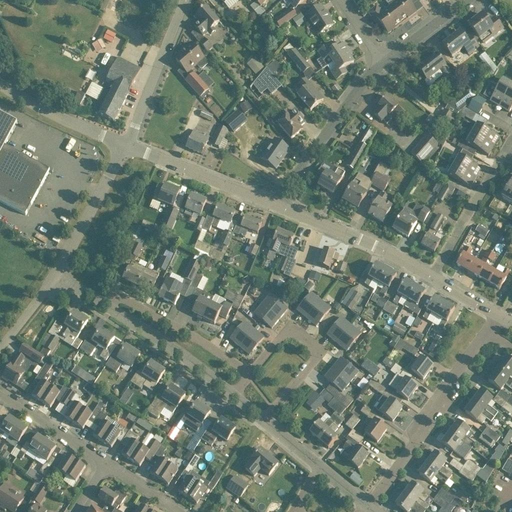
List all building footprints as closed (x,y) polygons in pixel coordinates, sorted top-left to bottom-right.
[(291,4),(296,8),(304,0),(294,0),(295,1),(291,4)] [(389,0),(386,2),(401,22),(407,17),(408,18),(416,12),(410,5),(416,0),(389,0)] [(366,9),(370,4),(367,1),(362,5),(359,8),(362,12),(366,9)] [(254,3),(250,8),(255,12),(259,7),(254,3)] [(194,27),(203,37),(207,33),(210,36),(216,31),(213,28),(219,22),(206,7),(194,18),(195,18),(197,16),(201,21),(194,27)] [(325,13),(321,7),(307,16),(319,35),(333,26),(328,18),(330,17),(327,12),(325,13)] [(394,26),(401,22),(390,7),(382,13),(377,7),(368,13),(377,24),(380,23),(388,34),(396,28),(394,26)] [(296,16),(292,10),(275,21),(280,27),(296,16)] [(301,14),(293,19),(298,27),(306,22),(301,14)] [(469,25),(472,29),(479,39),(489,31),(493,37),(503,29),(494,18),(488,22),(482,15),(469,25)] [(117,35),(108,31),(103,40),(112,44),(117,35)] [(479,47),(476,43),(470,35),(465,39),(460,32),(443,46),(452,58),(464,49),(469,55),(479,47)] [(101,39),(92,44),(96,53),(106,48),(101,39)] [(199,43),(207,52),(213,48),(205,39),(199,43)] [(332,63),(344,55),(350,51),(348,48),(346,50),(342,43),(332,50),(328,45),(317,52),(323,61),(329,58),(332,63)] [(187,73),(196,65),(199,69),(203,70),(208,65),(207,63),(204,59),(204,58),(191,44),(184,51),(185,52),(176,61),(187,73)] [(284,50),(288,54),(294,49),(290,44),(284,50)] [(288,55),(304,74),(310,68),(295,50),(288,55)] [(344,55),(332,63),(333,63),(327,67),(337,81),(347,74),(344,69),(354,62),(350,56),(352,54),(350,51),(344,55)] [(496,68),(485,53),(478,58),(483,64),(484,63),(492,74),(496,68)] [(437,54),(418,69),(427,80),(438,70),(443,77),(445,78),(447,78),(448,78),(450,77),(451,75),(451,74),(451,72),(445,65),(437,54)] [(129,94),(141,69),(140,69),(119,58),(106,82),(105,82),(102,89),(92,84),(86,95),(96,101),(91,111),(114,123),(129,94)] [(255,58),(247,65),(256,75),(264,68),(255,58)] [(272,75),(267,68),(258,79),(267,90),(272,95),(282,87),(272,75)] [(208,90),(194,74),(186,81),(200,97),(208,90)] [(320,102),(317,99),(316,98),(319,95),(306,79),(299,85),(304,91),(298,96),(310,111),(321,102),(320,102)] [(500,105),(511,85),(502,79),(490,102),(494,104),(495,102),(500,105)] [(342,92),(338,85),(331,89),(335,96),(342,92)] [(511,107),(511,85),(500,105),(506,108),(505,110),(509,113),(511,107)] [(470,102),(477,98),(470,90),(455,100),(447,96),(443,103),(459,113),(460,112),(465,108),(464,108),(465,107),(466,107),(471,103),(470,102)] [(374,115),(375,117),(381,122),(382,121),(387,125),(392,119),(390,116),(398,107),(387,97),(378,106),(381,108),(374,115)] [(252,109),(248,101),(240,106),(245,113),(252,109)] [(466,107),(470,110),(479,115),(482,109),(471,103),(466,107)] [(472,112),(465,108),(460,112),(459,113),(457,117),(463,120),(465,118),(468,119),(472,112)] [(200,117),(211,121),(213,116),(202,111),(200,117)] [(233,133),(247,121),(238,111),(224,123),(233,133)] [(284,119),(278,125),(291,140),(301,131),(298,129),(305,123),(295,111),(290,115),(287,111),(281,116),(284,119)] [(0,202),(26,216),(50,171),(5,147),(17,124),(0,115),(0,202)] [(482,116),(479,124),(484,126),(488,118),(482,116)] [(499,137),(477,124),(471,135),(492,146),(495,141),(497,142),(499,137)] [(224,140),(228,130),(220,126),(215,136),(211,145),(218,148),(223,139),(224,140)] [(202,155),(209,138),(194,130),(186,148),(202,155)] [(443,132),(441,131),(440,130),(436,135),(439,137),(445,142),(448,136),(443,132)] [(471,135),(466,144),(461,141),(460,143),(454,140),(452,144),(463,150),(474,156),(477,150),(488,157),(491,152),(489,151),(492,146),(471,135)] [(428,136),(412,155),(421,163),(438,144),(428,136)] [(354,171),(356,167),(363,155),(369,143),(363,139),(360,143),(359,143),(355,150),(356,151),(347,166),(354,171)] [(289,150),(275,140),(261,160),(276,169),(289,150)] [(463,150),(459,156),(454,166),(474,177),(477,172),(479,173),(481,169),(470,162),(474,156),(463,150)] [(388,169),(377,189),(383,192),(391,179),(386,177),(394,164),(392,163),(388,169)] [(371,185),(377,189),(388,169),(380,164),(375,171),(378,173),(371,185)] [(471,183),(474,177),(454,166),(448,175),(470,188),(473,184),(471,183)] [(319,186),(333,195),(341,181),(340,181),(345,173),(338,170),(334,177),(327,173),(328,171),(322,168),(316,178),(322,181),(319,186)] [(438,170),(435,176),(443,180),(445,175),(438,170)] [(511,179),(511,181),(502,197),(511,203),(511,201),(511,179)] [(358,209),(370,188),(355,180),(343,201),(358,209)] [(441,201),(442,198),(448,189),(453,192),(455,188),(444,183),(436,199),(441,201)] [(153,201),(164,206),(167,198),(176,202),(180,191),(165,185),(164,188),(158,186),(154,196),(155,196),(153,201)] [(379,199),(378,199),(369,215),(383,223),(392,207),(385,203),(388,197),(382,194),(379,199)] [(192,196),(186,210),(184,215),(190,218),(192,213),(201,216),(206,202),(192,196)] [(219,244),(228,248),(233,234),(228,232),(235,213),(218,207),(214,217),(208,215),(203,230),(207,231),(209,232),(212,226),(217,228),(217,229),(224,232),(219,244)] [(172,231),(179,212),(173,209),(169,208),(162,227),(172,231)] [(408,238),(417,223),(409,218),(412,213),(405,209),(393,230),(408,238)] [(423,224),(430,213),(423,209),(417,220),(423,224)] [(434,253),(437,249),(440,243),(440,242),(443,237),(437,234),(445,220),(438,216),(438,217),(430,213),(423,224),(431,228),(421,246),(434,253)] [(233,233),(239,236),(245,238),(248,230),(258,234),(262,224),(245,217),(241,228),(236,226),(233,233)] [(199,218),(194,230),(201,233),(206,221),(199,218)] [(489,232),(487,231),(479,226),(476,231),(486,237),(489,232)] [(222,263),(228,248),(219,244),(216,243),(214,248),(202,243),(207,231),(203,230),(194,251),(197,252),(205,256),(222,263)] [(278,231),(269,251),(277,254),(280,245),(290,249),(294,237),(278,231)] [(143,247),(141,247),(144,241),(137,238),(138,236),(134,243),(135,244),(130,254),(138,258),(143,247)] [(156,236),(149,241),(152,245),(158,240),(156,236)] [(252,245),(248,254),(254,257),(258,248),(252,245)] [(467,272),(474,260),(468,257),(472,250),(467,248),(463,254),(456,266),(467,272)] [(324,249),(323,254),(319,267),(329,270),(333,260),(337,261),(339,255),(335,254),(335,253),(324,249)] [(163,257),(157,268),(165,272),(170,261),(163,257)] [(283,258),(277,271),(278,271),(277,273),(285,276),(291,261),(283,258)] [(212,260),(205,259),(204,268),(211,269),(212,260)] [(474,260),(467,272),(478,278),(485,266),(474,260)] [(184,279),(192,283),(196,275),(201,265),(193,261),(184,279)] [(337,272),(344,274),(347,265),(340,262),(337,272)] [(124,280),(137,287),(146,269),(133,263),(129,270),(124,280)] [(379,283),(384,274),(386,270),(376,264),(368,278),(364,285),(369,287),(373,280),(379,283)] [(485,266),(478,278),(489,284),(491,280),(495,272),(485,266)] [(495,272),(491,280),(489,284),(500,290),(506,279),(506,278),(510,272),(505,269),(499,266),(495,272)] [(151,294),(153,289),(156,283),(155,282),(159,275),(146,269),(137,287),(151,294)] [(386,270),(384,274),(379,283),(384,287),(380,294),(384,296),(388,289),(389,289),(397,276),(386,270)] [(321,275),(311,271),(308,278),(318,281),(321,275)] [(190,287),(196,289),(190,302),(197,305),(192,314),(193,314),(203,319),(204,319),(215,296),(214,298),(197,290),(202,278),(196,275),(192,283),(190,287)] [(248,277),(242,280),(245,286),(251,283),(248,277)] [(298,285),(304,288),(306,282),(301,279),(298,285)] [(165,288),(164,288),(159,298),(175,306),(180,296),(179,295),(182,288),(168,281),(165,288)] [(405,281),(397,294),(398,294),(393,303),(397,306),(402,297),(407,300),(415,287),(405,281)] [(309,282),(303,288),(308,292),(313,286),(309,282)] [(257,291),(253,287),(249,292),(253,296),(257,291)] [(415,287),(407,300),(404,306),(410,309),(409,310),(418,315),(422,308),(418,306),(426,292),(415,287)] [(356,293),(346,308),(351,310),(360,296),(356,293)] [(297,311),(307,319),(321,302),(311,294),(297,311)] [(215,325),(219,316),(226,319),(232,307),(239,310),(245,298),(238,295),(233,306),(225,302),(226,301),(215,296),(204,319),(215,325)] [(270,295),(262,305),(280,319),(288,310),(270,295)] [(434,297),(426,311),(422,318),(427,321),(431,314),(436,317),(444,303),(434,297)] [(380,298),(376,305),(383,309),(387,302),(380,298)] [(321,302),(307,319),(316,327),(330,310),(321,302)] [(383,311),(393,316),(398,308),(388,302),(383,311)] [(447,323),(455,309),(444,303),(436,317),(442,320),(438,327),(442,330),(446,323),(447,323)] [(262,305),(254,314),(272,329),(280,319),(262,305)] [(60,336),(66,339),(69,335),(76,339),(88,322),(74,313),(66,326),(60,336)] [(415,319),(410,316),(405,325),(410,328),(415,319)] [(422,322),(416,318),(412,325),(418,328),(422,322)] [(327,336),(337,344),(351,327),(341,319),(327,336)] [(371,330),(374,326),(371,323),(370,324),(366,321),(364,323),(368,326),(367,327),(371,330)] [(230,340),(240,348),(254,330),(245,322),(230,340)] [(396,324),(392,331),(403,337),(407,330),(396,324)] [(337,344),(346,352),(361,335),(351,327),(337,344)] [(98,346),(104,350),(100,357),(106,362),(116,346),(111,344),(115,339),(114,339),(101,330),(93,342),(88,338),(80,350),(91,356),(98,346)] [(254,330),(240,348),(249,356),(264,338),(254,330)] [(417,332),(415,337),(422,341),(424,336),(417,332)] [(52,352),(53,349),(59,341),(52,336),(40,355),(44,357),(46,358),(50,351),(52,352)] [(393,348),(399,339),(394,336),(388,345),(393,348)] [(435,355),(425,350),(431,340),(425,337),(418,349),(432,358),(433,358),(435,355)] [(437,337),(429,351),(435,355),(443,340),(437,337)] [(400,339),(396,346),(415,357),(418,351),(400,339)] [(44,357),(40,355),(24,344),(20,351),(40,364),(44,357)] [(126,347),(123,351),(118,358),(113,355),(106,366),(116,373),(123,363),(132,368),(140,356),(140,355),(127,347),(126,347)] [(18,368),(21,364),(25,358),(18,354),(3,377),(16,386),(25,373),(18,368)] [(44,357),(40,364),(44,367),(49,360),(46,358),(44,357)] [(401,385),(396,392),(408,401),(418,388),(408,381),(412,377),(386,358),(382,363),(392,370),(390,372),(396,376),(393,380),(401,385)] [(421,358),(411,371),(423,380),(433,367),(421,358)] [(511,362),(506,358),(497,370),(511,381),(511,362)] [(333,369),(350,383),(358,373),(341,359),(333,369)] [(54,364),(49,360),(44,367),(42,370),(39,375),(44,378),(42,382),(32,397),(41,403),(51,388),(46,384),(50,378),(47,375),(54,364)] [(141,390),(144,385),(152,391),(165,372),(152,363),(151,363),(143,375),(138,372),(131,383),(141,390)] [(39,375),(42,370),(38,367),(34,374),(38,376),(39,375)] [(325,378),(342,392),(350,383),(333,369),(325,378)] [(488,382),(501,391),(505,385),(511,390),(511,381),(497,370),(488,382)] [(91,386),(95,379),(89,375),(85,382),(91,386)] [(22,380),(18,387),(27,393),(31,386),(22,380)] [(368,383),(364,380),(358,386),(362,390),(368,383)] [(402,409),(398,406),(389,399),(392,394),(372,380),(367,385),(383,396),(378,403),(380,404),(376,410),(393,422),(402,409)] [(62,404),(70,391),(63,387),(59,393),(51,388),(41,403),(50,409),(56,400),(62,404)] [(159,396),(151,407),(148,412),(158,419),(164,409),(172,415),(177,409),(185,396),(172,387),(171,387),(164,399),(159,396)] [(344,398),(333,389),(329,394),(340,403),(344,398)] [(70,391),(62,404),(68,408),(69,407),(71,408),(65,418),(74,424),(77,420),(84,409),(83,409),(86,404),(75,397),(76,395),(70,391)] [(473,402),(495,418),(498,414),(488,406),(492,400),(481,392),(473,402)] [(322,399),(316,394),(309,402),(315,407),(322,399)] [(125,406),(129,401),(122,397),(119,402),(123,405),(125,406)] [(310,433),(319,441),(322,437),(340,416),(346,409),(334,399),(328,406),(336,413),(324,426),(319,422),(310,433)] [(482,425),(486,419),(491,423),(495,418),(473,402),(465,413),(477,421),(482,425)] [(502,408),(511,415),(511,406),(506,402),(502,408)] [(186,408),(176,423),(173,428),(179,431),(184,424),(196,433),(200,427),(201,427),(210,413),(210,412),(197,404),(197,403),(191,412),(186,408)] [(364,407),(360,412),(367,417),(372,412),(364,407)] [(84,409),(77,420),(74,424),(83,430),(88,422),(93,425),(101,413),(102,411),(96,408),(92,415),(84,409)] [(101,413),(93,425),(98,428),(93,437),(102,443),(115,423),(101,413)] [(127,418),(134,423),(137,418),(130,413),(127,418)] [(340,416),(322,437),(319,441),(328,449),(338,438),(333,434),(345,420),(340,416)] [(352,431),(360,421),(354,416),(346,426),(352,431)] [(370,428),(365,434),(377,443),(387,430),(369,417),(364,423),(370,428)] [(6,442),(19,424),(9,418),(4,426),(0,422),(0,438),(1,439),(4,434),(9,438),(6,442)] [(145,423),(139,419),(136,424),(141,428),(145,423)] [(222,420),(214,432),(208,428),(201,440),(212,446),(219,436),(227,441),(235,429),(222,420)] [(117,440),(122,444),(130,432),(115,423),(102,443),(111,449),(117,440)] [(450,433),(472,449),(475,445),(465,437),(469,431),(458,423),(450,433)] [(6,442),(21,452),(28,441),(23,438),(28,430),(19,424),(6,442)] [(171,429),(166,426),(163,431),(168,434),(171,429)] [(487,428),(483,433),(496,443),(500,437),(487,428)] [(353,430),(348,437),(360,446),(365,439),(353,430)] [(121,455),(131,461),(140,446),(135,443),(138,438),(130,432),(122,444),(127,447),(121,455)] [(237,432),(234,437),(240,441),(243,436),(237,432)] [(442,444),(446,447),(453,452),(464,459),(468,454),(472,449),(450,433),(442,444)] [(496,443),(483,433),(479,440),(492,449),(496,443)] [(21,452),(17,457),(22,460),(25,454),(26,455),(29,450),(31,452),(28,455),(35,459),(35,461),(47,442),(38,436),(32,444),(28,441),(21,452)] [(145,459),(150,462),(155,456),(161,446),(152,439),(145,449),(140,446),(131,461),(140,467),(145,459)] [(509,442),(504,439),(501,445),(506,448),(509,442)] [(44,477),(49,470),(56,460),(51,457),(56,448),(47,442),(35,461),(43,466),(40,472),(40,474),(44,477)] [(368,456),(360,450),(348,442),(343,449),(351,455),(347,461),(358,469),(368,456)] [(496,452),(501,457),(504,453),(506,450),(499,445),(495,452),(496,452)] [(155,456),(160,459),(150,474),(159,480),(162,476),(169,465),(172,459),(164,454),(167,449),(161,446),(155,456)] [(10,454),(3,449),(0,453),(0,457),(6,461),(10,454)] [(192,454),(188,452),(184,459),(191,463),(191,462),(195,456),(192,454)] [(435,453),(427,464),(449,480),(452,475),(442,468),(446,462),(435,453)] [(254,477),(261,469),(269,476),(278,465),(266,455),(258,465),(253,461),(246,470),(254,477)] [(67,456),(65,460),(57,471),(67,477),(76,462),(67,456)] [(511,462),(508,460),(502,471),(507,474),(511,465),(511,462)] [(481,470),(468,461),(463,467),(476,476),(481,470)] [(76,462),(67,477),(76,483),(86,468),(76,462)] [(191,462),(191,463),(185,472),(190,475),(196,465),(191,462)] [(419,475),(430,483),(435,477),(445,485),(449,480),(427,464),(419,475)] [(169,465),(162,476),(159,480),(168,486),(178,471),(169,465)] [(476,476),(463,467),(458,473),(471,483),(476,476)] [(351,480),(350,480),(356,485),(361,479),(355,474),(351,480)] [(236,476),(227,487),(240,497),(248,486),(236,476)] [(197,484),(188,498),(197,504),(208,487),(213,490),(220,480),(214,477),(210,484),(201,478),(197,484)] [(178,492),(188,498),(197,484),(188,478),(178,492)] [(0,503),(12,511),(15,511),(24,500),(10,492),(12,489),(5,484),(0,492),(0,503)] [(56,494),(58,490),(49,484),(47,488),(56,494)] [(425,502),(429,497),(423,493),(412,484),(404,495),(426,511),(430,506),(425,502)] [(42,486),(36,495),(33,500),(26,510),(28,511),(45,511),(38,507),(49,491),(42,486)] [(118,511),(116,510),(119,506),(120,507),(127,497),(117,490),(114,495),(105,489),(98,499),(112,508),(115,509),(112,511),(118,511)] [(437,495),(450,505),(455,499),(442,489),(437,495)] [(404,511),(408,511),(412,508),(416,511),(424,511),(426,511),(404,495),(396,506),(404,511)] [(433,500),(432,502),(442,509),(439,511),(451,511),(454,508),(450,505),(437,495),(433,500)] [(464,504),(460,501),(459,502),(455,499),(450,505),(454,508),(456,506),(460,509),(464,504)]
